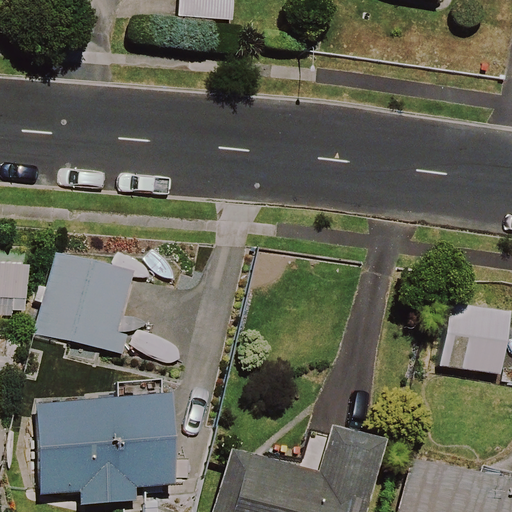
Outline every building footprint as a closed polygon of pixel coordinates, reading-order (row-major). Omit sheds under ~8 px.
[(173,0),(171,23),(224,28),(226,0),(173,0)] [(119,273),(45,264),(35,342),(109,351),(119,273)] [(502,323),(443,313),(434,369),(492,379),(502,323)] [(161,491),(159,406),(28,410),(30,499),(72,497),(73,508),(126,507),(126,492),(161,491)] [(356,511),(373,449),(321,436),(309,483),(217,458),(203,511),(356,511)] [(511,511),(511,493),(404,468),(393,511),(511,511)]
